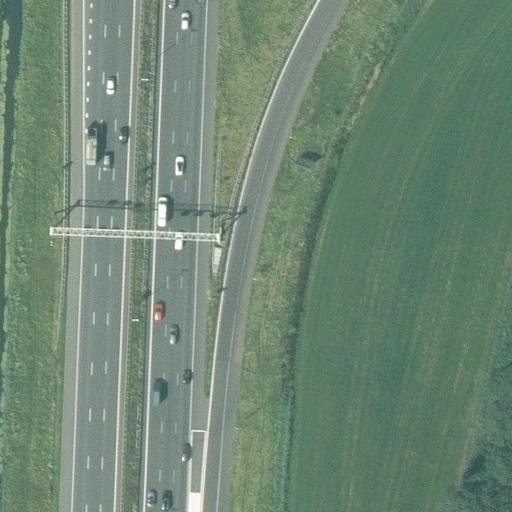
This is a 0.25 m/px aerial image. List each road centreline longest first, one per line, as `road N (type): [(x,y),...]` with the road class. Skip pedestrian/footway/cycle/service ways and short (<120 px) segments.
road 1 (motorway): [(207,511),(244,217),(270,125),(326,0)]
road 2 (motorway): [(114,0),(95,511)]
road 3 (motorway): [(164,511),(182,0)]
